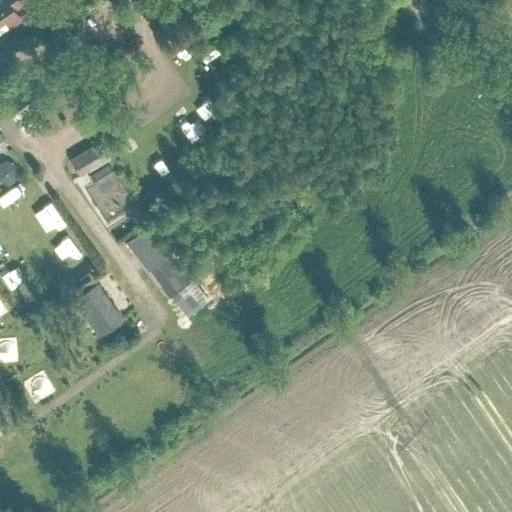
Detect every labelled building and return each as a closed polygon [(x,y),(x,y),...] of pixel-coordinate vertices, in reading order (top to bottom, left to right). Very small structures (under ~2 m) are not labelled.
[(0,0),(0,29),(22,15),(15,4),(21,0),(0,0)] [(175,76),(179,81),(127,119),(147,146),(167,131),(170,136),(183,127),(179,122),(219,93),(254,66),(234,40),(219,51),(215,45),(175,76)] [(10,75),(15,88),(51,73),(45,59),(10,75)] [(72,104),(78,115),(94,107),(88,95),(72,104)] [(10,112),(25,136),(41,126),(27,102),(10,112)] [(106,132),(108,142),(124,139),(122,128),(106,132)] [(70,155),(80,173),(109,156),(99,138),(70,155)] [(37,193),(24,179),(10,192),(23,206),(37,193)] [(144,225),(124,241),(148,269),(149,268),(162,283),(160,284),(169,295),(189,279),(167,253),(163,248),(144,225)] [(215,269),(222,279),(238,267),(230,257),(215,269)] [(113,325),(123,339),(134,331),(94,273),(67,291),(97,335),(113,325)]
